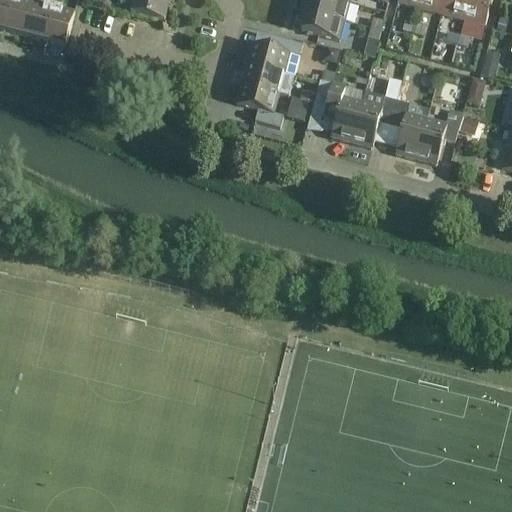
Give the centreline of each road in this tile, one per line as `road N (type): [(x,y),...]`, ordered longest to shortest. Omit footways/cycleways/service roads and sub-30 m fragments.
road 1 (residential): [(71,39),(216,79),(233,17),(223,0)]
road 2 (residential): [(312,160),(511,213)]
